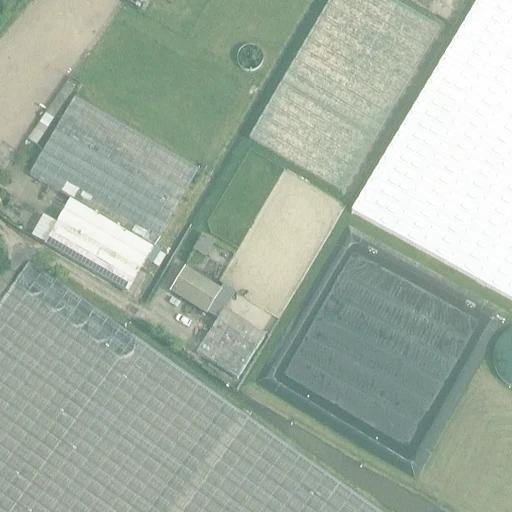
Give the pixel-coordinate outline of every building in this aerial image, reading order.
[(341,194),(438,28),(391,0),(329,0),(248,140),(341,194)] [(511,0),(478,0),(350,213),(511,302),(511,0)] [(74,98),(28,177),(70,201),(44,246),(126,294),(140,271),(146,260),(154,247),(198,171),(74,98)] [(31,135),(27,140),(35,145),(38,140),(31,135)] [(154,247),(146,260),(152,264),(160,250),(154,247)] [(430,447),(417,440),(475,317),(456,308),(426,306),(438,312),(430,328),(420,327),(412,344),(412,356),(405,356),(371,340),(372,331),(380,315),(381,292),(388,277),(378,273),(379,264),(349,250),(294,366),(275,365),(266,361),(253,390),(420,469),(430,447)] [(376,511),(30,266),(0,307),(0,511),(376,511)] [(140,271),(126,294),(133,298),(147,275),(140,271)] [(205,314),(219,292),(185,271),(171,292),(205,314)] [(219,292),(205,314),(217,321),(224,311),(235,293),(223,286),(219,292)] [(237,380),(264,336),(224,311),(217,321),(196,355),(237,380)]
